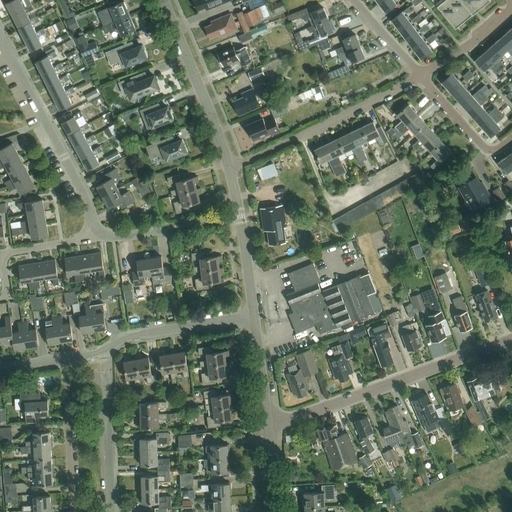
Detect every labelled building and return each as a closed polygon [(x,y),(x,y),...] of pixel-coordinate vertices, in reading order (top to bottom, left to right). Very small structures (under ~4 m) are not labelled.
[(24,9),(23,8),(20,1),(21,0),(11,0),(6,3),(12,15),(24,9)] [(194,0),(198,10),(205,7),(206,9),(230,0),(194,0)] [(381,0),(378,2),(385,12),(398,2),(396,0),(381,0)] [(432,0),(456,28),(489,0),(432,0)] [(104,26),(129,16),(123,2),(110,8),(98,13),(104,26)] [(271,6),(275,14),(285,10),(282,2),(271,6)] [(12,15),(18,27),(30,21),(29,20),(26,13),(33,9),(31,4),(23,8),(24,9),(12,15)] [(258,21),(264,18),(269,16),(265,5),(243,14),(242,11),(236,14),(239,21),(235,23),(231,14),(211,22),(212,25),(205,28),(210,39),(218,35),(219,38),(238,30),(236,27),(241,25),(244,33),(250,31),(249,27),(259,23),(258,21)] [(402,12),(391,20),(399,30),(411,20),(407,14),(406,13),(408,12),(409,13),(414,9),(411,5),(402,12)] [(323,7),(309,14),(306,8),(287,16),(289,22),(303,16),(305,21),(309,19),(312,26),(328,19),(323,7)] [(411,20),(399,30),(406,39),(418,30),(414,24),(413,23),(416,21),(416,22),(421,19),(418,15),(411,20)] [(129,16),(104,26),(104,27),(103,27),(105,34),(118,28),(121,35),(135,29),(129,16)] [(30,21),(18,27),(24,39),(36,33),(35,32),(32,25),(39,21),(37,17),(29,20),(30,21)] [(74,18),(66,21),(71,31),(78,28),(74,18)] [(309,33),(313,31),(315,38),(333,31),(328,19),(312,26),(307,28),(309,33)] [(62,22),(56,25),(59,31),(65,29),(62,22)] [(418,30),(406,39),(413,49),(426,40),(425,39),(421,34),(420,33),(423,31),(428,28),(425,24),(418,30)] [(55,25),(51,27),(54,34),(59,32),(59,31),(56,25),(55,25)] [(266,25),(256,29),(258,35),(268,31),(266,25)] [(51,27),(44,30),(45,33),(47,37),(54,34),(51,27)] [(38,37),(45,33),(44,30),(42,28),(35,32),(36,33),(24,39),(30,51),(42,45),(38,37)] [(511,29),(511,28),(502,36),(511,47),(511,29)] [(239,36),(242,43),(253,38),(250,31),(239,36)] [(300,50),(319,43),(317,38),(309,41),(308,39),(303,41),(299,32),(294,34),(300,50)] [(84,34),(75,39),(83,57),(99,50),(95,42),(88,45),(84,34)] [(345,45),(335,49),(335,50),(337,55),(360,46),(355,34),(343,39),(345,45)] [(426,40),(413,49),(420,59),(433,49),(428,43),(428,42),(431,40),(432,42),(436,38),(433,35),(433,34),(425,39),(426,40)] [(493,44),(502,55),(507,50),(511,55),(511,47),(502,36),(493,44)] [(329,39),(317,45),(319,51),(332,46),(329,39)] [(137,62),(147,58),(142,44),(141,45),(130,50),(128,44),(106,53),(110,63),(119,60),(122,67),(137,61),(137,62)] [(498,58),(502,55),(493,44),(484,52),(500,70),(505,66),(498,58)] [(360,46),(337,55),(340,61),(350,57),(350,58),(348,59),(350,63),(361,58),(362,60),(367,58),(363,49),(361,50),(360,46)] [(242,66),(251,62),(245,47),(235,51),(233,47),(218,54),(224,66),(232,63),(233,65),(240,62),(242,66)] [(78,55),(76,50),(67,54),(69,60),(73,58),(78,56),(78,55)] [(35,62),(41,74),(53,68),(53,67),(49,60),(56,56),(54,51),(46,55),(47,56),(35,62)] [(502,72),(500,70),(484,52),(475,60),(485,71),(490,66),(496,74),(497,73),(499,75),(502,72)] [(92,55),(85,58),(87,64),(94,61),(92,55)] [(62,68),(60,64),(60,63),(53,67),(53,68),(41,74),(47,86),(59,80),(59,79),(55,71),(62,68)] [(347,65),(344,66),(328,73),(330,79),(350,70),(347,65)] [(262,67),(248,73),(252,81),(265,75),(262,67)] [(470,71),(463,77),(468,81),(474,75),(470,71)] [(450,91),(461,82),(457,78),(457,79),(452,73),(442,82),(450,91)] [(504,74),(499,78),(502,82),(507,78),(504,74)] [(66,75),(59,79),(59,80),(47,86),(53,98),(65,92),(65,91),(61,83),(68,80),(66,75)] [(150,93),(160,89),(155,75),(154,75),(154,76),(143,80),(141,75),(119,83),(123,94),(131,90),(134,98),(150,92),(150,93)] [(461,82),(450,91),(458,100),(468,91),(463,86),(464,85),(461,82)] [(320,86),(303,93),(305,99),(322,92),(320,86)] [(472,96),(468,91),(458,100),(466,109),(488,89),(486,86),(481,90),(480,89),(472,96)] [(67,95),(74,92),(72,87),(65,91),(65,92),(53,98),(59,110),(71,104),(67,95)] [(488,89),(466,109),(474,118),(484,110),(480,105),(488,98),(487,97),(494,90),(491,87),(488,89)] [(85,95),(88,101),(100,95),(97,89),(85,95)] [(270,89),(262,92),(267,103),(274,100),(270,89)] [(240,115),(259,106),(252,90),(242,94),(243,97),(234,102),(240,115)] [(101,95),(92,100),(95,105),(104,100),(101,95)] [(272,114),(287,108),(284,101),(269,107),(272,114)] [(395,126),(399,130),(417,114),(408,104),(397,114),(403,120),(395,126)] [(163,124),(173,120),(168,106),(167,107),(156,111),(154,106),(141,111),(148,129),(163,123),(163,124)] [(495,107),(488,114),(484,110),(474,118),(482,127),(500,112),(495,107)] [(61,122),(68,134),(79,128),(79,127),(75,120),(82,116),(79,111),(72,115),(72,116),(61,122)] [(133,120),(141,117),(138,111),(130,114),(133,120)] [(500,113),(500,112),(482,127),(490,136),(500,128),(496,123),(504,116),(500,113)] [(105,116),(109,123),(114,120),(111,113),(105,116)] [(402,135),(410,128),(415,133),(426,123),(417,114),(399,130),(402,135)] [(280,132),(274,118),(264,122),(263,119),(247,125),(253,141),(269,134),(270,136),(280,132)] [(380,146),(383,144),(387,142),(380,127),(375,129),(372,122),(360,127),(367,141),(374,138),(376,142),(377,141),(380,146)] [(68,134),(74,146),(86,139),(85,139),(81,132),(89,128),(86,123),(79,127),(79,128),(68,134)] [(434,133),(426,123),(415,133),(420,139),(412,146),(416,150),(420,146),(423,143),(434,133)] [(108,128),(112,135),(118,132),(114,124),(108,128)] [(349,133),(362,161),(366,159),(361,149),(362,148),(360,144),(367,141),(360,127),(349,133)] [(396,133),(391,128),(387,132),(391,137),(396,133)] [(359,163),(361,166),(364,165),(362,161),(349,133),(337,139),(344,152),(351,149),(353,153),(359,163)] [(423,143),(432,153),(443,143),(434,133),(423,143)] [(74,146),(81,158),(92,151),(88,143),(95,140),(92,135),(85,139),(86,139),(74,146)] [(178,157),(187,153),(182,140),(181,140),(170,145),(168,139),(146,147),(151,158),(159,155),(162,162),(177,156),(178,157)] [(326,144),(341,174),(346,172),(338,155),(344,152),(337,139),(326,144)] [(433,169),(440,162),(452,152),(443,143),(432,153),(438,159),(430,166),(433,169)] [(0,158),(0,163),(18,154),(12,144),(0,150),(0,156),(1,158),(0,158)] [(341,174),(326,144),(314,150),(321,164),(328,160),(336,176),(341,174)] [(130,148),(133,156),(140,153),(137,146),(130,148)] [(94,155),(102,151),(99,147),(92,151),(81,158),(87,170),(99,163),(94,155)] [(118,151),(105,158),(108,163),(121,156),(118,151)] [(23,165),(18,154),(0,163),(0,170),(6,167),(9,173),(23,165)] [(511,159),(508,155),(498,162),(506,173),(511,168),(511,159)] [(29,176),(23,165),(9,173),(12,179),(5,183),(7,188),(29,176)] [(102,197),(117,189),(114,183),(121,179),(115,169),(103,176),(106,181),(97,187),(102,197)] [(421,171),(416,174),(422,184),(427,181),(426,180),(424,175),(421,171)] [(416,174),(411,176),(417,187),(422,184),(416,174)] [(172,196),(180,195),(180,194),(197,190),(195,183),(199,182),(197,177),(182,181),(180,175),(168,178),(170,185),(177,183),(179,190),(171,192),(172,196)] [(29,176),(7,188),(9,192),(17,188),(20,194),(35,186),(29,176)] [(411,176),(405,179),(411,190),(417,187),(411,176)] [(148,184),(152,182),(150,177),(140,182),(142,187),(148,184)] [(477,177),(459,187),(472,210),(492,200),(482,182),(480,183),(477,177)] [(405,179),(400,182),(406,193),(411,190),(405,179)] [(511,184),(509,180),(503,184),(510,194),(511,192),(511,184)] [(400,182),(395,185),(401,196),(406,193),(400,182)] [(142,187),(139,189),(142,196),(151,191),(148,184),(142,187)] [(395,185),(390,188),(396,199),(401,196),(395,185)] [(499,186),(493,191),(499,201),(506,197),(499,186)] [(390,188),(385,191),(391,202),(396,199),(390,188)] [(121,196),(117,189),(102,197),(108,208),(118,203),(121,208),(133,202),(128,192),(121,196)] [(198,195),(202,194),(200,189),(197,190),(180,194),(180,195),(181,201),(174,203),(177,214),(189,211),(188,205),(200,202),(198,195)] [(385,191),(379,194),(385,205),(391,202),(385,191)] [(385,205),(379,194),(374,197),(380,207),(385,205)] [(375,210),(380,207),(374,197),(369,200),(375,210)] [(27,208),(28,214),(44,212),(42,200),(17,204),(18,209),(27,208)] [(369,200),(363,203),(369,214),(375,210),(369,200)] [(363,203),(358,206),(364,216),(369,214),(363,203)] [(284,228),(286,228),(283,205),(261,208),(264,231),(267,230),(270,245),(286,243),(284,228)] [(358,206),(353,209),(359,219),(364,216),(358,206)] [(353,209),(348,212),(353,222),(359,219),(353,209)] [(46,224),(44,212),(28,214),(29,221),(20,223),(21,228),(46,224)] [(348,212),(342,215),(348,225),(353,222),(348,212)] [(386,213),(380,216),(384,225),(390,222),(386,213)] [(342,215),(337,218),(343,228),(348,225),(342,215)] [(468,216),(458,220),(462,230),(472,226),(468,216)] [(339,231),(343,228),(337,218),(333,220),(339,231)] [(46,224),(21,228),(22,233),(30,231),(32,238),(48,236),(46,224)] [(449,227),(451,233),(461,230),(459,224),(449,227)] [(89,255),(91,271),(98,270),(99,278),(105,278),(101,252),(89,255)] [(202,271),(219,269),(218,262),(221,262),(221,257),(205,259),(204,252),(192,254),(193,261),(200,260),(201,267),(194,268),(194,272),(202,271)] [(89,255),(77,257),(81,281),(86,280),(84,272),(91,271),(89,255)] [(76,282),(81,281),(77,257),(65,259),(67,275),(74,274),(76,282)] [(152,275),(153,284),(159,283),(160,281),(160,282),(171,280),(169,267),(163,268),(161,257),(149,259),(152,275)] [(144,277),(152,275),(149,259),(137,261),(139,272),(132,273),(135,286),(146,284),(144,277)] [(43,262),(45,279),(52,277),(53,286),(59,285),(55,260),(43,262)] [(43,262),(31,264),(35,289),(40,288),(39,280),(45,279),(43,262)] [(369,273),(360,277),(359,276),(320,291),(317,283),(320,281),(313,263),(290,272),(297,290),(288,293),(295,311),(291,313),(298,331),(316,324),(319,334),(374,312),(367,295),(376,291),(369,273)] [(30,290),(35,289),(31,264),(19,266),(21,283),(28,281),(30,290)] [(487,266),(480,269),(486,285),(492,283),(487,266)] [(220,274),(223,273),(223,268),(219,269),(202,271),(203,278),(196,279),(197,291),(209,289),(208,283),(221,282),(220,274)] [(446,272),(435,276),(442,293),(452,289),(446,272)] [(119,285),(110,285),(110,293),(119,293),(119,285)] [(107,287),(100,288),(102,299),(108,298),(107,287)] [(431,323),(426,325),(432,342),(445,337),(445,336),(451,333),(446,319),(444,320),(440,310),(441,310),(433,287),(421,291),(426,306),(429,305),(432,314),(428,316),(431,323)] [(70,292),(72,304),(74,315),(80,314),(76,291),(70,292)] [(131,291),(124,292),(126,304),(133,303),(131,291)] [(497,318),(490,298),(488,291),(476,295),(485,322),(497,318)] [(66,305),(72,304),(70,292),(64,293),(66,305)] [(419,311),(426,309),(420,294),(410,298),(413,305),(416,304),(419,311)] [(36,297),(36,298),(38,310),(45,309),(42,296),(36,297)] [(459,314),(455,316),(460,331),(461,330),(462,332),(467,330),(467,329),(472,327),(467,312),(468,311),(465,302),(463,302),(461,296),(452,299),(455,306),(456,305),(459,314)] [(38,310),(36,298),(30,299),(32,311),(38,310)] [(106,329),(103,312),(104,312),(103,304),(90,306),(94,331),(106,329)] [(411,304),(405,307),(409,317),(415,315),(411,304)] [(82,333),(94,331),(90,306),(85,306),(86,315),(79,316),(82,333)] [(387,315),(391,326),(397,324),(396,322),(402,320),(399,310),(387,315)] [(57,317),(61,342),(73,340),(70,324),(63,325),(61,316),(57,317)] [(6,326),(0,326),(0,333),(2,344),(13,342),(12,333),(10,317),(5,317),(6,326)] [(46,324),(46,327),(48,344),(61,342),(57,317),(52,318),(53,323),(46,324)] [(27,322),(23,323),(27,348),(39,346),(36,329),(29,330),(27,322)] [(385,322),(370,328),(376,344),(374,345),(382,365),(393,361),(388,349),(389,349),(386,340),(385,341),(384,338),(390,336),(385,322)] [(19,332),(12,333),(13,342),(14,350),(27,348),(23,323),(18,324),(19,332)] [(408,351),(420,346),(417,338),(419,337),(416,330),(414,331),(411,323),(402,327),(405,334),(402,335),(408,351)] [(348,333),(351,341),(355,339),(357,333),(356,330),(348,333)] [(345,335),(338,337),(340,343),(347,340),(345,335)] [(343,353),(328,359),(335,378),(338,377),(340,381),(349,378),(347,374),(351,372),(345,358),(353,355),(348,341),(340,344),(343,353)] [(209,366),(226,364),(226,357),(229,356),(228,351),(212,353),(211,347),(199,348),(200,355),(207,354),(208,361),(200,362),(201,367),(209,366)] [(184,378),(188,378),(185,352),(177,353),(177,350),(171,351),(172,354),(174,372),(176,372),(183,371),(184,378)] [(304,377),(318,372),(310,350),(296,355),(301,368),(286,373),(294,394),(296,393),(297,397),(306,393),(305,390),(308,389),(304,377)] [(177,379),(176,372),(174,372),(172,354),(165,355),(165,352),(160,352),(163,374),(170,373),(171,380),(177,379)] [(147,384),(152,383),(149,358),(141,359),(140,355),(135,356),(136,359),(138,378),(139,377),(146,376),(147,384)] [(140,384),(139,377),(138,378),(136,359),(130,360),(129,357),(124,358),(127,379),(134,378),(135,385),(140,384)] [(227,369),(230,368),(230,363),(226,364),(209,366),(209,373),(202,374),(203,385),(215,384),(215,378),(228,376),(227,369)] [(495,393),(502,391),(498,380),(491,383),(488,374),(468,381),(475,401),(480,411),(478,412),(483,421),(490,418),(481,399),(495,393)] [(448,411),(449,411),(451,417),(455,420),(462,412),(460,407),(464,406),(456,384),(440,389),(448,411)] [(214,408),(232,406),(231,400),(234,399),(233,394),(217,396),(216,390),(204,391),(205,398),(213,397),(213,405),(206,405),(206,410),(214,409),(214,408)] [(21,408),(25,408),(26,424),(36,423),(36,418),(49,417),(47,400),(41,401),(40,393),(20,394),(21,408)] [(447,418),(440,423),(434,410),(435,410),(432,402),(430,402),(427,394),(425,395),(422,394),(417,397),(415,399),(412,400),(423,425),(424,424),(427,432),(441,427),(448,435),(456,430),(447,418)] [(159,415),(159,414),(158,407),(166,407),(166,402),(140,403),(140,410),(137,410),(137,415),(140,415),(159,415)] [(385,411),(388,420),(391,419),(391,421),(395,420),(396,423),(395,424),(400,436),(402,436),(407,445),(408,448),(415,443),(417,449),(424,446),(418,433),(412,435),(406,420),(403,421),(397,405),(388,408),(389,410),(385,411)] [(232,412),(235,411),(235,406),(232,406),(214,408),(214,409),(214,416),(207,417),(208,428),(221,427),(220,421),(233,419),(232,412)] [(474,407),(466,411),(474,426),(482,422),(474,407)] [(159,420),(166,419),(174,419),(174,414),(159,414),(159,415),(140,415),(141,422),(138,422),(138,428),(159,427),(159,420)] [(359,438),(364,447),(363,448),(366,454),(374,450),(366,435),(373,432),(367,417),(355,422),(361,437),(359,438)] [(382,429),(387,442),(393,447),(399,441),(401,447),(407,445),(402,436),(400,436),(395,424),(396,423),(395,420),(391,421),(391,419),(388,420),(391,426),(382,429)] [(333,470),(357,462),(347,433),(340,436),(336,425),(325,429),(325,427),(317,430),(321,441),(323,440),(333,470)] [(26,441),(26,446),(51,444),(50,432),(33,433),(33,441),(26,441)] [(157,438),(140,439),(140,452),(157,451),(156,444),(168,444),(168,432),(157,433),(157,438)] [(179,447),(192,447),(192,435),(178,435),(179,447)] [(26,446),(26,447),(21,447),(21,454),(34,453),(35,459),(52,458),(51,444),(26,446)] [(211,459),(229,459),(228,450),(230,450),(229,444),(226,444),(226,445),(211,446),(206,447),(206,452),(211,452),(211,459)] [(388,450),(396,467),(398,466),(396,461),(399,459),(395,450),(394,451),(393,448),(388,450)] [(396,467),(388,450),(382,453),(386,461),(390,469),(396,467)] [(157,451),(140,452),(141,465),(158,464),(158,470),(170,470),(169,459),(157,459),(157,451)] [(366,455),(359,458),(365,467),(371,464),(366,455)] [(52,458),(35,459),(35,466),(21,467),(22,473),(52,470),(52,458)] [(229,467),(229,459),(211,459),(204,459),(204,467),(207,467),(207,473),(213,472),(213,473),(227,472),(227,473),(231,473),(230,467),(229,467)] [(455,465),(448,468),(451,475),(458,472),(455,465)] [(53,484),(52,470),(22,473),(28,472),(28,477),(36,477),(36,485),(53,484)] [(158,475),(141,476),(142,490),(158,489),(158,482),(170,481),(170,470),(158,470),(158,475)] [(10,474),(4,474),(5,490),(17,489),(16,483),(13,483),(12,473),(10,474)] [(420,476),(415,478),(419,488),(424,486),(420,476)] [(213,491),(213,498),(230,497),(230,489),(231,489),(231,483),(227,483),(227,484),(213,484),(213,485),(207,485),(208,491),(213,491)] [(304,493),(305,508),(325,507),(324,499),(335,499),(334,485),(322,485),(322,492),(304,493)] [(392,501),(400,497),(395,486),(387,489),(392,501)] [(158,489),(142,490),(142,503),(159,502),(159,508),(167,508),(171,508),(171,497),(158,498),(158,489)] [(23,511),(51,509),(50,496),(33,497),(34,506),(26,506),(26,508),(23,508),(23,511)] [(230,497),(213,498),(214,505),(208,506),(209,511),(214,511),(229,511),(232,511),(232,505),(231,505),(230,497)]
